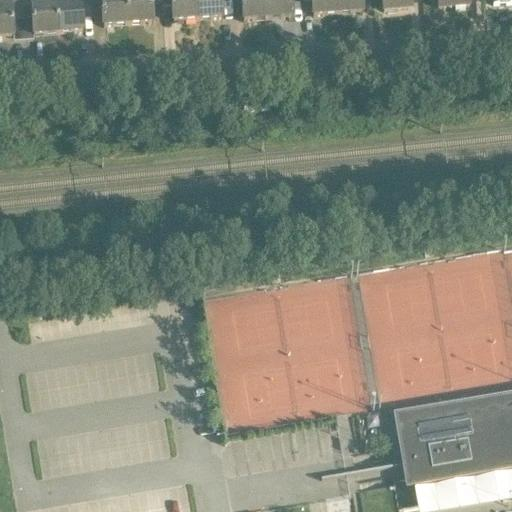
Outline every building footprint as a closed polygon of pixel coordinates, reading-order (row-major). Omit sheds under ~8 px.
[(0,9),(0,41),(13,40),(12,23),(22,22),(20,0),(9,0),(10,8),(0,9)] [(20,0),(22,22),(32,22),(33,39),(58,37),(56,5),(31,7),(30,0),(20,0)] [(55,0),(56,5),(58,37),(83,35),(80,0),(55,0)] [(100,0),(101,10),(103,30),(128,28),(125,0),(100,0)] [(125,0),(128,28),(153,27),(151,9),(161,9),(160,0),(125,0)] [(160,0),(161,9),(171,8),(173,25),(198,23),(195,0),(160,0)] [(195,0),(198,23),(223,22),(221,0),(195,0)] [(241,0),(241,4),(243,24),(268,23),(266,0),(241,0)] [(266,0),(268,23),(293,21),(292,4),(301,3),(300,0),(266,0)] [(300,0),(301,3),(311,2),(312,20),(337,18),(336,0),(300,0)] [(336,0),(337,18),(363,16),(361,0),(336,0)] [(381,0),(383,15),(411,13),(410,0),(381,0)] [(437,0),(438,11),(469,9),(468,0),(437,0)] [(511,401),(399,420),(411,493),(511,475),(511,401)]
